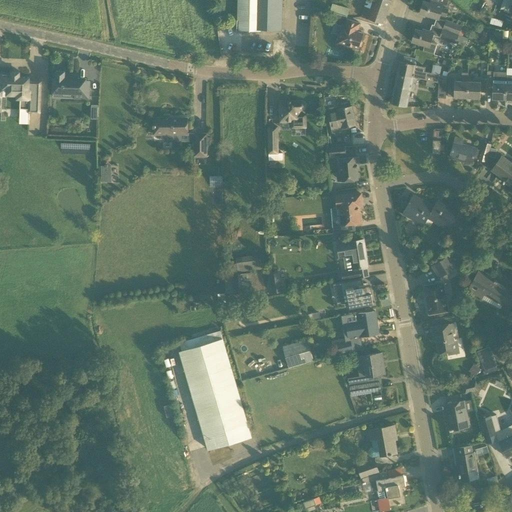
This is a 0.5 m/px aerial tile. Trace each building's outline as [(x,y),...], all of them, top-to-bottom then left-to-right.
[(262,31),(262,30),(281,30),(282,0),(237,0),(237,31),(262,31)] [(367,19),(383,24),(391,0),(389,0),(373,0),(372,2),(367,0),(366,0),(364,7),(360,17),(367,19)] [(430,3),(423,1),(419,14),(439,19),(440,15),(446,17),(449,9),(448,8),(450,1),(449,0),(433,0),(433,1),(431,1),(430,3)] [(347,16),(349,9),(332,4),(330,11),(347,16)] [(334,13),(331,23),(341,26),(336,44),(347,47),(347,45),(358,49),(363,33),(357,32),(360,23),(346,19),(347,16),(334,13)] [(459,35),(462,26),(445,20),(442,29),(459,35)] [(433,33),(432,32),(422,29),(422,31),(415,29),(411,42),(424,46),(422,51),(433,54),(436,44),(431,42),(433,33)] [(459,35),(442,29),(439,37),(455,43),(456,41),(465,44),(468,39),(459,35)] [(397,74),(417,79),(438,83),(446,85),(447,77),(424,72),(425,67),(415,65),(408,64),(408,63),(406,63),(399,62),(397,74)] [(53,76),(52,92),(74,93),(74,98),(89,98),(89,81),(86,80),(86,77),(78,77),(78,74),(64,73),(65,70),(55,69),(55,73),(54,73),(54,76),(53,76)] [(0,77),(0,97),(1,97),(1,88),(7,88),(7,94),(15,95),(15,96),(20,96),(20,111),(38,112),(39,84),(28,83),(28,76),(19,76),(19,71),(10,71),(10,74),(0,74),(0,78),(0,77)] [(505,99),(507,75),(507,72),(487,72),(487,80),(487,93),(493,93),(492,99),(493,99),(505,99),(505,100),(505,99)] [(467,98),(468,82),(468,73),(462,73),(461,81),(455,81),(455,79),(448,78),(448,87),(447,97),(454,97),(466,98),(466,99),(467,99),(467,98)] [(414,91),(417,79),(397,74),(391,103),(406,107),(410,90),(414,91)] [(480,92),(487,93),(487,80),(480,80),(480,82),(468,82),(467,98),(479,98),(480,98),(480,92)] [(446,98),(446,88),(446,86),(439,85),(438,98),(446,98)] [(286,102),(279,102),(279,112),(280,121),(291,121),(291,127),(305,126),(305,113),(299,113),(299,111),(300,111),(301,111),(302,111),(302,110),(303,110),(304,109),(305,108),(305,107),(305,106),(305,105),(305,104),(304,104),(304,103),(303,102),(302,101),(301,101),(300,101),(299,101),(291,101),(291,103),(286,103),(286,102)] [(356,124),(352,107),(337,110),(336,106),(327,109),(332,133),(342,131),(341,127),(356,124)] [(188,128),(188,118),(154,118),(154,125),(153,125),(153,127),(154,127),(154,135),(161,135),(162,142),(173,142),(173,135),(188,135),(188,128)] [(277,137),(277,127),(268,127),(268,137),(268,154),(269,154),(269,160),(281,160),(283,159),(283,153),(277,153),(277,137)] [(207,144),(207,134),(194,134),(194,144),(194,157),(207,157),(207,144)] [(486,161),(491,144),(483,142),(481,150),(462,145),(463,140),(455,138),(450,157),(472,164),(473,157),(478,159),(486,161)] [(441,141),(433,140),(432,154),(440,154),(441,141)] [(329,156),(345,154),(345,146),(329,148),(329,156)] [(348,158),(339,158),(341,181),(348,181),(358,180),(357,170),(359,170),(358,157),(348,158)] [(511,164),(502,157),(498,162),(492,170),(505,179),(502,182),(504,183),(504,182),(511,187),(511,164)] [(111,166),(101,167),(101,182),(111,182),(111,166)] [(361,194),(351,194),(336,196),(337,208),(341,207),(341,214),(340,214),(341,224),(350,224),(360,223),(359,211),(358,211),(358,206),(362,206),(361,194)] [(423,226),(438,200),(437,200),(433,207),(412,195),(402,214),(423,226)] [(423,226),(427,218),(448,230),(459,211),(438,200),(423,226)] [(342,243),(336,244),(338,257),(344,256),(350,255),(352,268),(353,268),(359,267),(359,268),(361,268),(361,267),(368,266),(364,239),(354,241),(342,243)] [(402,252),(407,255),(409,251),(413,245),(408,242),(402,252)] [(409,251),(407,255),(403,262),(408,264),(414,254),(409,251)] [(241,257),(236,257),(238,272),(239,272),(265,269),(264,263),(262,264),(260,255),(241,257)] [(440,277),(446,273),(456,268),(448,255),(441,260),(432,265),(440,278),(440,277)] [(342,279),(356,277),(355,271),(341,273),(341,274),(337,275),(338,279),(342,279)] [(478,271),(467,290),(482,299),(500,309),(498,312),(505,316),(511,303),(511,282),(508,280),(504,287),(496,282),(497,281),(494,279),(494,280),(478,271)] [(232,274),(234,292),(253,290),(251,272),(232,274)] [(283,292),(279,272),(269,274),(272,294),(283,292)] [(436,284),(424,286),(429,315),(448,311),(446,302),(445,292),(444,287),(449,286),(446,273),(440,277),(442,281),(435,282),(436,284)] [(362,278),(334,283),(338,304),(348,302),(349,308),(359,306),(359,307),(371,305),(371,304),(373,303),(370,290),(368,290),(367,283),(363,284),(362,278)] [(352,322),(346,323),(347,330),(349,338),(368,335),(378,333),(377,325),(374,325),(372,312),(362,313),(356,314),(357,321),(352,322)] [(441,325),(431,326),(434,342),(436,341),(438,354),(447,352),(448,355),(460,353),(457,340),(454,341),(452,333),(454,333),(452,323),(441,325)] [(179,351),(205,440),(208,450),(251,437),(220,330),(197,337),(179,343),(182,351),(179,351)] [(314,360),(312,355),(316,354),(314,347),(310,348),(307,339),(283,346),(289,367),(314,360)] [(340,343),(334,344),(337,354),(342,352),(352,350),(350,340),(340,343)] [(493,365),(486,348),(477,352),(484,369),(493,365)] [(381,353),(372,354),(359,356),(360,364),(364,364),(366,377),(381,374),(379,361),(383,361),(381,353)] [(475,376),(480,369),(474,364),(469,371),(475,376)] [(369,380),(349,383),(350,393),(371,390),(369,380)] [(465,393),(471,391),(476,390),(474,382),(463,385),(465,393)] [(453,429),(463,427),(468,427),(463,401),(445,404),(445,405),(446,405),(448,415),(447,415),(450,431),(453,430),(453,429)] [(496,415),(480,420),(484,434),(495,431),(507,458),(511,455),(511,424),(500,430),(496,415)] [(372,457),(397,453),(393,435),(396,434),(394,425),(370,430),(371,439),(373,447),(371,447),(369,451),(369,455),(372,457)] [(486,443),(453,447),(452,447),(455,465),(456,465),(458,464),(459,474),(458,474),(459,477),(460,477),(461,481),(478,478),(475,452),(480,452),(480,450),(488,448),(486,443)] [(361,477),(377,471),(374,461),(357,467),(361,477)] [(379,473),(362,479),(363,483),(375,481),(379,499),(377,499),(379,511),(390,509),(390,505),(398,504),(398,505),(401,504),(400,503),(404,503),(401,487),(405,486),(403,475),(387,478),(386,471),(379,473)] [(314,499),(303,502),(306,509),(307,508),(308,510),(315,508),(314,506),(316,505),(314,499)] [(485,502),(486,510),(503,507),(502,499),(485,502)]
